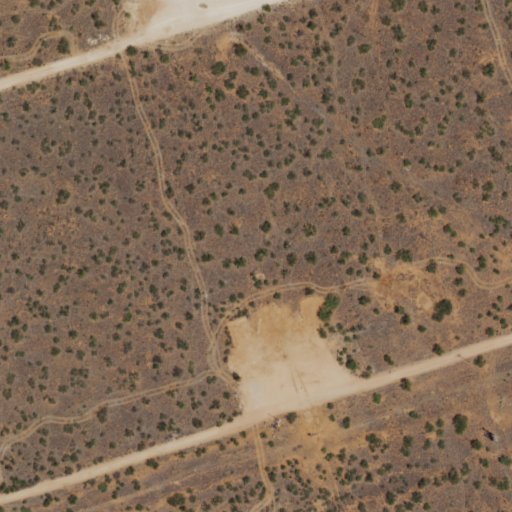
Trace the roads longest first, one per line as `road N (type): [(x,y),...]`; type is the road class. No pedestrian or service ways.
road 1 (track): [(0,507),(511,342)]
road 2 (residential): [(0,96),(302,0)]
